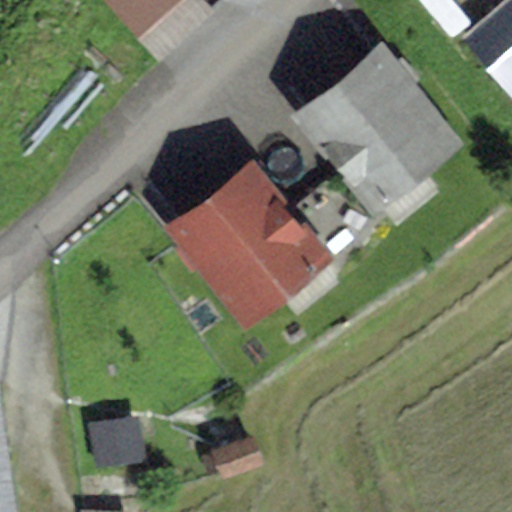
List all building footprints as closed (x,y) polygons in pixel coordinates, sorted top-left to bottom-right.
[(116,0),(138,23),(162,0),(116,0)] [(162,47),(213,0),(169,0),(142,25),(162,47)] [(511,23),(481,49),(511,86),(511,23)] [(401,58),(309,130),(388,229),(479,157),(401,58)] [(262,175),(169,244),(244,344),(337,275),(262,175)] [(20,511),(0,405),(0,511),(20,511)]
